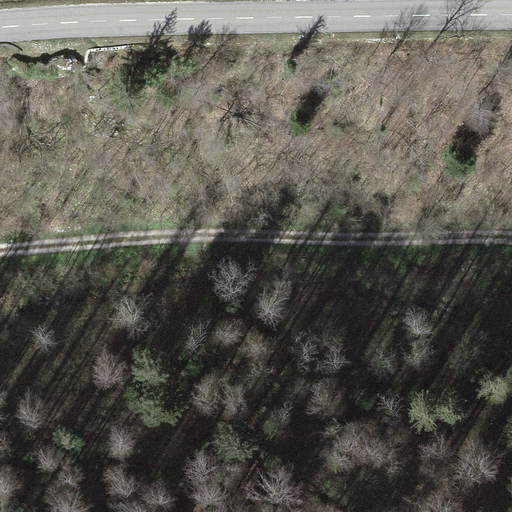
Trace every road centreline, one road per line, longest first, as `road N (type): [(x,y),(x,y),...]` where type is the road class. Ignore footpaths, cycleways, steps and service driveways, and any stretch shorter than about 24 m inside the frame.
road 1 (track): [(511,245),(376,231),(0,246)]
road 2 (tertiary): [(511,15),(0,27)]
